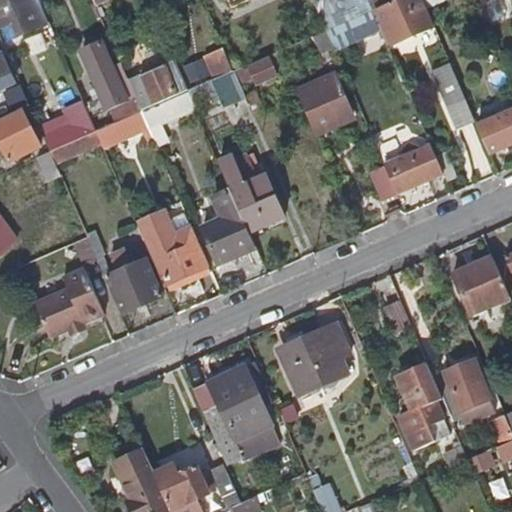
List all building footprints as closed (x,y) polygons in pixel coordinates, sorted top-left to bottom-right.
[(49,26),(38,1),(31,3),(29,0),(0,0),(0,20),(3,28),(15,24),(21,38),(49,26)] [(365,0),(367,4),(372,15),(405,0),(365,0)] [(421,0),(405,0),(372,15),(380,34),(387,31),(394,45),(410,37),(402,18),(411,14),(420,34),(433,27),(421,0)] [(372,15),(367,4),(322,24),(326,35),(329,34),(345,27),(372,15)] [(371,32),(366,21),(347,31),(345,27),(329,34),(336,49),(371,32)] [(335,54),(326,35),(316,39),(313,41),(321,60),(335,54)] [(131,119),(143,114),(131,86),(123,67),(114,71),(104,47),(87,55),(111,112),(125,106),(131,119)] [(0,48),(0,102),(0,103),(0,101),(0,94),(17,87),(5,59),(0,48)] [(249,68),(235,74),(241,88),(254,82),(257,88),(277,79),(273,70),(285,64),(281,54),(269,59),(270,62),(250,71),(249,68)] [(235,74),(227,57),(214,63),(221,80),(235,74)] [(203,64),(185,71),(191,87),(210,80),(203,64)] [(189,94),(177,67),(131,86),(143,114),(189,94)] [(477,127),(466,103),(451,68),(432,76),(456,135),(477,127)] [(235,74),(221,80),(189,94),(195,109),(219,98),(223,107),(245,98),(241,88),(235,74)] [(296,90),(308,116),(346,100),(334,74),(296,90)] [(30,106),(22,89),(12,93),(20,110),(30,106)] [(195,109),(189,94),(143,114),(152,134),(198,115),(195,109)] [(257,96),(246,100),(253,116),(264,111),(257,96)] [(40,101),(30,106),(34,117),(45,112),(40,101)] [(43,138),(50,154),(96,134),(83,104),(63,113),(66,119),(43,129),(47,136),(43,138)] [(30,106),(20,110),(22,116),(0,125),(0,141),(9,165),(43,152),(35,136),(30,137),(25,123),(35,119),(34,117),(30,106)] [(111,112),(117,125),(131,119),(125,106),(111,112)] [(511,113),(477,128),(491,158),(511,148),(511,113)] [(117,125),(96,134),(100,142),(104,153),(144,136),(149,148),(157,144),(152,134),(143,114),(131,119),(117,125)] [(100,142),(96,134),(50,154),(54,162),(100,142)] [(385,170),(397,197),(444,177),(441,172),(431,149),(385,170)] [(54,162),(50,154),(37,160),(48,185),(62,179),(54,162)] [(231,189),(241,213),(251,236),(286,221),(267,179),(258,182),(248,157),(234,164),(231,159),(220,164),(231,189)] [(451,167),(441,172),(444,177),(448,187),(457,182),(451,167)] [(381,204),(397,197),(385,170),(369,178),(381,204)] [(204,225),(212,245),(219,241),(213,226),(241,213),(231,189),(209,199),(218,218),(204,225)] [(140,222),(145,232),(171,221),(166,210),(140,222)] [(220,265),(247,254),(245,249),(255,245),(251,236),(241,213),(213,226),(219,241),(212,245),(220,265)] [(171,221),(145,232),(168,287),(207,270),(183,215),(171,221)] [(0,251),(16,240),(0,218),(0,251)] [(95,232),(86,236),(88,240),(97,260),(103,258),(106,257),(95,232)] [(88,240),(74,245),(83,265),(92,261),(97,260),(88,240)] [(247,254),(257,249),(255,245),(245,249),(247,254)] [(117,276),(134,269),(125,249),(109,256),(117,276)] [(97,260),(106,281),(108,280),(114,278),(103,258),(97,260)] [(502,281),(493,260),(455,276),(463,297),(487,287),(502,281)] [(92,261),(83,265),(85,270),(93,267),(92,261)] [(114,278),(108,280),(124,317),(164,299),(147,263),(134,269),(117,276),(114,278)] [(103,314),(85,270),(64,277),(69,289),(36,304),(49,338),(103,314)] [(502,281),(487,287),(491,295),(506,289),(502,281)] [(413,330),(402,304),(386,312),(398,336),(413,330)] [(308,346),(283,357),(300,397),(347,376),(342,361),(352,356),(339,326),(305,341),(308,346)] [(280,351),(283,357),(308,346),(305,341),(280,351)] [(447,374),(470,426),(498,413),(475,361),(447,374)] [(434,379),(428,365),(397,378),(415,419),(400,426),(413,453),(434,444),(429,434),(442,429),(434,411),(446,406),(434,379)] [(258,366),(251,369),(195,393),(206,417),(208,423),(221,453),(228,468),(245,461),(246,463),(281,447),(274,430),(276,429),(267,410),(275,405),(258,366)] [(452,421),(457,432),(470,426),(447,374),(434,379),(446,406),(452,421)] [(452,421),(446,406),(434,411),(442,429),(429,434),(434,444),(451,437),(448,430),(450,429),(448,423),(452,421)] [(511,435),(511,432),(506,418),(493,423),(498,434),(500,441),(511,435)] [(447,456),(453,470),(468,463),(453,427),(450,429),(448,430),(451,437),(458,451),(447,456)] [(511,435),(500,441),(498,434),(492,437),(498,450),(511,444),(511,435)] [(498,450),(492,437),(465,449),(471,462),(493,453),(498,450)] [(156,474),(146,451),(118,463),(132,497),(128,499),(133,511),(165,511),(172,509),(156,474)] [(500,468),(493,453),(471,462),(477,478),(500,468)] [(156,474),(172,509),(172,511),(203,511),(198,502),(215,495),(206,473),(201,476),(197,468),(182,474),(178,466),(173,466),(156,474)] [(231,509),(241,505),(229,475),(216,481),(228,511),(231,509)] [(318,477),(309,480),(316,496),(321,493),(320,489),(323,488),(318,477)] [(336,511),(328,495),(321,498),(326,511),(336,511)] [(241,505),(231,509),(232,511),(261,511),(256,499),(244,504),(241,505)]
